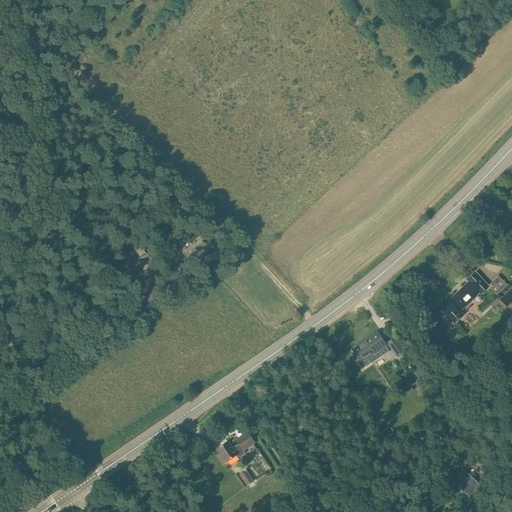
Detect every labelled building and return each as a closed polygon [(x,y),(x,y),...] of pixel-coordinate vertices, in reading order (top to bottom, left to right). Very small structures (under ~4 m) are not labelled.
[(489,287),(483,280),(476,273),(468,281),(469,282),(463,288),(464,288),(462,290),(461,289),(461,290),(462,290),(459,293),(458,293),(458,294),(456,295),(449,301),(447,298),(438,307),(442,310),(441,311),(443,314),(444,313),(454,323),(463,315),(460,312),(480,293),(481,294),(489,287)] [(162,286),(156,278),(154,274),(143,281),(137,286),(142,294),(139,296),(144,304),(154,297),(152,293),(162,286)] [(511,289),(511,290),(501,300),(507,307),(511,301),(511,289)] [(460,336),(451,326),(444,332),(453,342),(460,336)] [(357,361),(362,369),(372,362),(368,357),(386,345),(378,332),(365,341),(366,342),(361,346),(360,345),(353,350),(359,359),(357,361)] [(395,338),(388,343),(397,356),(404,351),(395,338)] [(245,452),(244,451),(256,443),(248,432),(236,440),(239,444),(233,448),(229,442),(218,449),(227,463),(238,455),(239,457),(240,457),(244,454),(245,452)] [(460,453),(462,468),(473,466),(470,451),(460,453)] [(246,470),(240,474),(247,485),(253,481),(246,470)] [(481,487),(474,480),(465,472),(460,478),(464,482),(459,487),(467,494),(474,487),(478,491),(481,487)]
